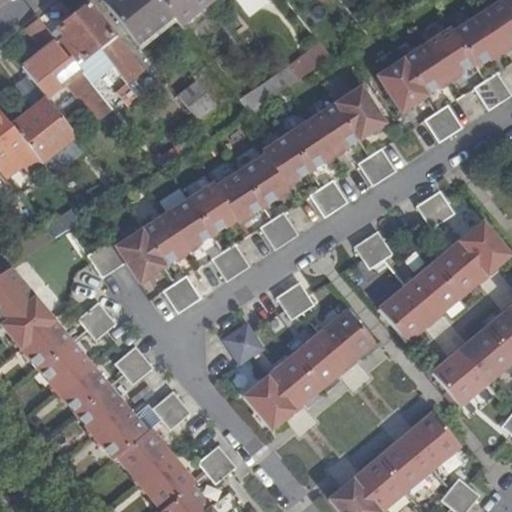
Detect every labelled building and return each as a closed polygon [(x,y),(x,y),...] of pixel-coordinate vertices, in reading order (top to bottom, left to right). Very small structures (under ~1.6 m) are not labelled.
[(112,0),(105,5),(137,45),(172,18),(157,0),(112,0)] [(157,0),(172,18),(179,27),(213,0),(157,0)] [(222,0),(213,0),(179,27),(183,32),(222,0)] [(511,16),(501,0),(500,0),(477,15),(502,53),(511,45),(511,16)] [(511,0),(501,0),(511,16),(511,0)] [(90,8),(75,19),(99,48),(117,72),(131,61),(90,8)] [(477,69),(502,53),(477,15),(453,31),(474,65),(477,69)] [(83,60),(99,48),(75,19),(60,31),(83,60)] [(95,121),(111,110),(73,63),(70,64),(53,43),(56,41),(40,21),(27,30),(44,53),(25,68),(49,99),(66,86),(95,121)] [(451,28),(426,45),(449,81),(474,65),(453,31),(451,28)] [(216,29),(200,38),(215,63),(231,54),(216,29)] [(239,96),(249,111),(331,58),(321,43),(239,96)] [(426,45),(401,61),(425,96),(449,81),(426,45)] [(401,111),(425,96),(401,61),(378,76),(401,111)] [(336,68),(323,77),(336,95),(348,87),(336,68)] [(497,74),(485,82),(498,102),(510,94),(497,74)] [(485,82),(473,89),(486,111),(498,102),(485,82)] [(213,105),(199,88),(185,98),(199,116),(213,105)] [(359,88),(335,104),(359,140),(383,124),(359,88)] [(41,165),(76,138),(46,101),(12,128),(38,160),(41,165)] [(335,104),(311,120),(335,156),(359,140),(335,104)] [(448,106),(436,114),(450,134),(462,127),(448,106)] [(0,172),(0,173),(17,160),(25,170),(38,160),(12,128),(0,112),(0,172)] [(436,114),(424,122),(438,143),(450,134),(436,114)] [(311,120),(287,135),(311,172),(335,156),(311,120)] [(287,135),(262,152),(265,156),(286,189),(311,172),(287,135)] [(381,149),(370,156),(384,178),(395,171),(381,149)] [(265,156),(240,172),(264,210),(289,194),(286,189),(265,156)] [(370,156),(357,165),(371,186),(384,178),(370,156)] [(240,226),(264,210),(240,172),(215,188),(237,221),(240,226)] [(333,181),(322,188),(335,209),(346,202),(333,181)] [(214,185),(190,200),(213,236),(237,221),(215,188),(214,185)] [(322,188),(309,196),(322,218),(335,209),(322,188)] [(454,212),(447,202),(440,191),(428,198),(442,220),(454,212)] [(430,228),(442,220),(428,198),(416,206),(424,218),(430,228)] [(190,200),(165,216),(188,252),(213,236),(190,200)] [(285,213),(272,221),(285,242),(297,234),(285,213)] [(165,216),(141,232),(164,268),(188,252),(165,216)] [(272,221),(260,229),(273,251),(285,242),(272,221)] [(480,225),(460,241),(486,272),(506,256),(480,225)] [(392,253),(385,243),(378,231),(366,239),(379,261),(392,253)] [(139,284),(164,268),(141,232),(115,248),(126,264),(139,284)] [(367,269),(379,261),(366,239),(353,247),(361,259),(367,269)] [(459,295),(486,272),(460,241),(433,264),(459,295)] [(235,246),(224,253),(237,273),(249,266),(235,246)] [(87,256),(91,263),(101,277),(114,271),(99,248),(87,256)] [(224,253),(211,261),(225,282),(237,273),(224,253)] [(433,264),(405,286),(431,317),(459,295),(433,264)] [(511,287),(496,270),(480,284),(500,307),(511,296),(511,287)] [(187,277),(175,284),(189,306),(201,298),(187,277)] [(314,305),(308,295),(300,282),(289,288),(303,312),(314,305)] [(175,284),(163,292),(176,314),(189,306),(175,284)] [(404,339),(431,317),(405,286),(378,308),(404,339)] [(290,320),(303,312),(289,288),(276,297),(283,310),(290,320)] [(1,324),(20,348),(53,320),(34,298),(1,324)] [(76,319),(85,330),(107,311),(97,301),(76,319)] [(511,357),(511,304),(502,312),(498,306),(481,319),(511,357)] [(95,341),(106,334),(105,332),(116,324),(107,311),(85,330),(95,341)] [(346,311),(320,333),(347,366),(357,359),(373,343),(346,311)] [(486,381),(511,359),(511,357),(481,319),(463,334),(468,341),(459,348),(486,381)] [(20,348),(39,370),(71,342),(53,320),(20,348)] [(255,336),(251,330),(247,324),(224,339),(231,350),(255,336)] [(320,333),(293,355),(319,387),(336,372),(347,366),(320,333)] [(239,362),(262,347),(255,336),(231,350),(239,362)] [(39,370),(57,392),(90,365),(71,342),(39,370)] [(115,363),(124,374),(144,357),(135,346),(123,355),(115,363)] [(457,405),(486,381),(459,348),(449,358),(430,373),(457,405)] [(303,402),(319,387),(293,355),(266,377),(293,411),(303,402)] [(133,385),(142,378),(141,377),(152,368),(144,357),(124,374),(133,385)] [(57,392),(75,414),(108,387),(90,365),(57,392)] [(271,429),(283,418),(293,411),(266,377),(244,396),(271,429)] [(75,414),(94,437),(126,409),(108,387),(75,414)] [(153,408),(162,418),(182,401),(173,391),(161,401),(153,408)] [(170,429),(179,422),(190,412),(182,401),(162,418),(170,429)] [(94,437),(112,459),(117,455),(145,432),(126,409),(94,437)] [(431,413),(415,426),(406,434),(433,468),(459,446),(431,413)] [(500,425),(510,434),(511,435),(511,415),(510,414),(500,425)] [(117,455),(140,483),(172,455),(150,428),(145,432),(117,455)] [(395,442),(378,457),(406,491),(433,468),(406,434),(395,442)] [(198,462),(206,472),(227,455),(218,445),(206,454),(198,462)] [(140,483),(162,510),(191,485),(195,482),(172,455),(140,483)] [(215,483),(220,480),(236,467),(227,455),(206,472),(215,483)] [(378,457),(360,472),(352,479),(378,511),(380,511),(406,491),(378,457)] [(459,478),(450,489),(472,506),(480,495),(469,485),(459,478)] [(340,511),(378,511),(352,479),(341,487),(330,499),(340,511)] [(205,511),(210,508),(191,485),(162,510),(159,511),(205,511)] [(440,500),(450,508),(454,511),(465,511),(472,506),(450,489),(440,500)]
